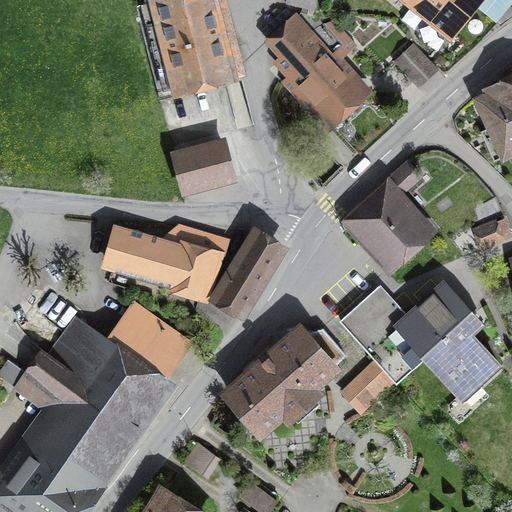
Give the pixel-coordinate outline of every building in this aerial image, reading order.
[(136,7),(158,92),(229,74),(208,0),(146,0),(147,4),(136,7)] [(286,0),(286,3),(314,10),(316,0),(286,0)] [(416,0),(414,4),(449,33),(476,0),(416,0)] [(293,17),(267,40),(281,56),(276,60),(330,120),(361,93),(336,65),(355,47),(335,22),(315,27),(308,33),(293,17)] [(413,44),(395,62),(416,84),(435,66),(413,44)] [(479,100),(504,156),(511,152),(511,82),(498,89),(499,91),(479,100)] [(176,155),(185,190),(231,177),(222,143),(176,155)] [(407,162),(390,176),(404,191),(421,176),(407,162)] [(346,224),(344,226),(382,267),(426,225),(390,186),(381,195),(347,226),(346,224)] [(503,220),(476,231),(481,246),(509,235),(503,220)] [(116,232),(108,262),(202,289),(210,260),(196,256),(202,234),(196,232),(189,253),(183,251),(187,236),(171,231),(162,238),(152,235),(150,242),(116,232)] [(243,313),(280,250),(256,235),(237,265),(232,262),(213,295),(243,313)] [(511,262),(501,266),(511,306),(511,262)] [(370,300),(343,324),(397,383),(426,357),(461,396),(498,363),(470,334),(481,323),(443,284),(395,327),(370,300)] [(34,313),(60,333),(78,309),(52,290),(34,313)] [(75,319),(47,358),(43,356),(31,373),(26,370),(24,372),(7,364),(0,373),(0,374),(31,396),(43,379),(67,396),(0,490),(0,496),(22,511),(70,511),(189,346),(133,305),(107,341),(75,319)] [(362,410),(393,380),(396,384),(397,383),(343,324),(343,325),(376,361),(344,391),(362,410)] [(297,331),(280,345),(280,348),(229,393),(261,429),(283,409),(289,415),(313,393),(308,388),(346,355),(323,329),(302,334),(297,331)] [(200,443),(187,463),(206,476),(219,457),(200,443)] [(251,481),(241,494),(265,511),(267,511),(277,500),(251,481)] [(151,511),(192,511),(163,494),(151,511)]
